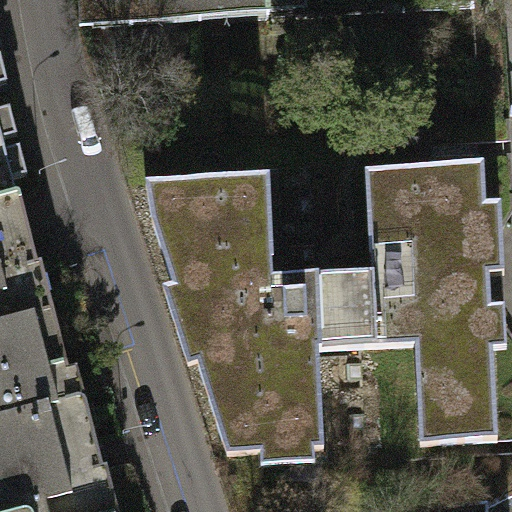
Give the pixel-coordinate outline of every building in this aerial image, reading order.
[(76,0),(77,25),(93,25),(93,20),(127,20),(127,7),(157,6),(157,20),(201,19),(201,2),(222,1),(222,15),(265,14),(264,0),(292,0),(292,12),(338,11),(338,0),(359,0),(360,7),(403,7),(402,0),(428,0),(428,10),(469,10),(468,0),(76,0)] [(0,196),(14,193),(0,140),(0,196)] [(262,179),(137,184),(218,456),(316,452),(312,352),(407,348),(411,447),(490,443),(483,280),(497,279),(494,208),(479,209),(477,169),(359,174),(362,258),(376,258),(377,290),(254,295),(253,263),(266,263),(262,179)] [(14,193),(0,196),(0,417),(69,399),(14,193)] [(0,511),(112,511),(82,396),(69,399),(0,417),(0,511)]
